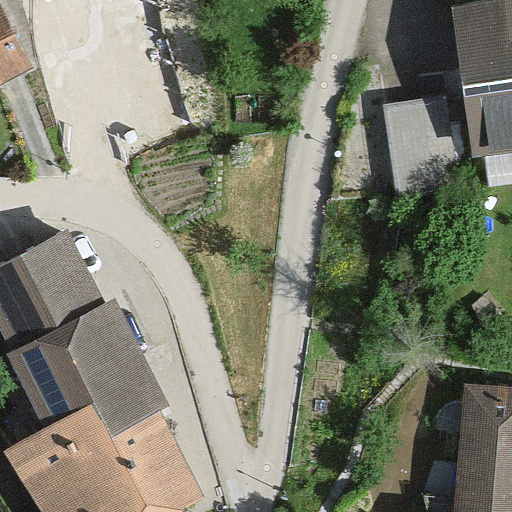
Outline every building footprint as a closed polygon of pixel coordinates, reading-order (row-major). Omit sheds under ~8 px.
[(511,5),(453,14),(474,154),(511,148),(511,5)] [(0,80),(19,70),(0,32),(0,80)] [(440,96),(383,105),(398,199),(456,190),(440,96)] [(161,408),(169,404),(78,238),(0,280),(0,332),(69,459),(161,408)] [(511,511),(511,397),(473,396),(469,511),(511,511)] [(33,479),(51,511),(214,511),(217,510),(161,408),(69,459),(33,479)]
